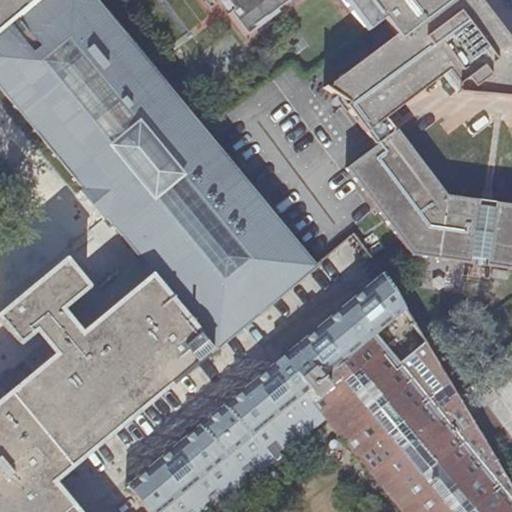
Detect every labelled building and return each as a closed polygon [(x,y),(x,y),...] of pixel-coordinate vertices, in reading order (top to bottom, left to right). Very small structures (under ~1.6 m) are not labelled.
[(314,267),(317,264),(314,261),(311,263),(97,0),(43,0),(0,35),(0,88),(26,120),(24,123),(31,132),(33,130),(114,228),(112,230),(140,264),(142,262),(152,274),(213,349),(216,352),(219,350),(216,346),(237,329),(239,332),(243,329),(240,326),(262,309),(264,311),(267,309),(265,307),(286,290),(288,292),(291,290),(289,287),(311,268),(313,271),(315,269),(314,267)] [(0,0),(0,35),(43,0),(0,0)] [(394,35),(393,36),(397,41),(450,0),(221,0),(223,1),(231,12),(228,14),(245,37),(254,30),(253,29),(291,0),(341,0),(367,33),(383,21),(394,35)] [(344,106),(364,134),(384,118),(445,71),(456,85),(455,94),(491,97),(491,93),(511,95),(511,42),(491,16),(486,19),(471,0),(450,0),(397,41),(393,36),(330,84),(331,85),(326,89),(346,104),(344,106)] [(471,0),(486,19),(491,16),(479,0),(471,0)] [(364,134),(374,146),(394,131),(384,118),(364,134)] [(394,131),(374,146),(345,168),(410,256),(511,269),(511,205),(444,195),(395,130),(394,131)] [(0,511),(14,511),(53,481),(213,349),(152,274),(150,276),(80,334),(59,311),(86,288),(64,261),(0,313),(0,322),(18,344),(33,331),(54,356),(0,399),(0,511)] [(511,511),(511,489),(470,419),(456,396),(383,273),(131,482),(154,511),(210,511),(326,417),(403,511),(511,511)] [(507,300),(498,288),(460,315),(469,328),(507,300)] [(500,398),(484,375),(456,396),(470,419),(500,398)] [(77,511),(53,481),(14,511),(77,511)] [(154,511),(131,482),(127,486),(148,511),(154,511)]
